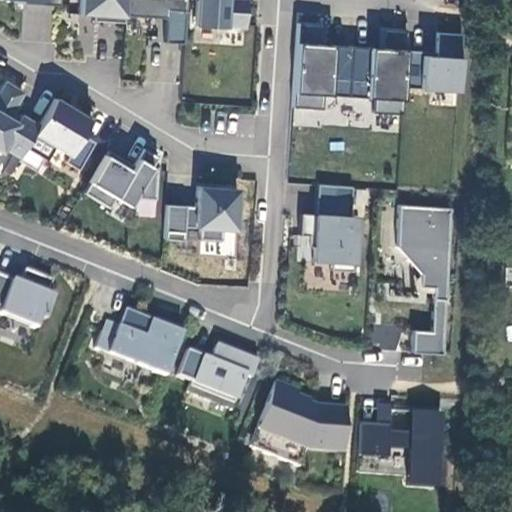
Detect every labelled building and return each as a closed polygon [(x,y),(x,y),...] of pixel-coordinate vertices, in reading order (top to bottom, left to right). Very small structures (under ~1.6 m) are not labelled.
[(92,21),(124,23),(124,16),(125,0),(80,0),(79,14),(92,15),(92,21)] [(125,0),(124,16),(165,18),(164,42),(183,44),(185,0),(125,0)] [(195,0),(194,26),(224,28),(224,25),(244,26),(246,0),(195,0)] [(21,37),(48,42),(51,18),(25,13),(21,37)] [(341,81),(348,81),(350,47),(331,45),(330,58),(319,58),(321,24),(296,23),(291,107),(321,109),(322,94),(340,96),(341,81)] [(371,112),(400,115),(405,50),(406,30),(382,29),(379,62),(369,61),(370,48),(350,47),(348,81),(355,82),(354,97),(372,98),(371,112)] [(436,32),(435,52),(435,56),(422,56),(422,52),(405,50),(402,88),(457,92),(461,34),(436,32)] [(32,133),(37,125),(19,114),(18,117),(14,123),(6,118),(10,112),(22,92),(4,82),(0,88),(0,148),(1,147),(18,157),(32,133)] [(52,99),(37,125),(32,133),(67,154),(63,161),(77,170),(94,142),(81,134),(91,117),(76,108),(75,111),(53,98),(52,99)] [(157,157),(143,148),(132,165),(107,150),(81,192),(107,207),(113,197),(128,206),(133,197),(154,199),(156,169),(151,167),(157,157)] [(348,217),(350,187),(316,184),(314,214),(299,213),(297,235),(306,235),(305,245),(312,246),(310,262),(329,263),(328,270),(350,271),(354,217),(348,217)] [(164,204),(162,238),(181,240),(182,226),(197,227),(197,238),(219,240),(220,229),(233,230),(236,189),(195,186),(194,206),(164,204)] [(410,329),(409,352),(440,354),(449,208),(398,205),(395,247),(419,274),(418,286),(432,287),(432,292),(429,331),(410,329)] [(17,283),(0,276),(0,315),(33,329),(37,318),(42,320),(51,297),(45,294),(50,280),(37,275),(22,269),(17,283)] [(163,377),(181,332),(123,309),(116,326),(109,323),(105,333),(100,331),(93,349),(163,377)] [(208,360),(185,350),(175,376),(189,382),(188,386),(232,403),(243,376),(249,378),(255,361),(214,345),(208,360)] [(340,452),(343,408),(320,407),(320,408),(295,398),(297,391),(273,382),(247,447),(297,467),(304,449),(340,452)] [(232,403),(188,386),(185,393),(230,410),(232,403)] [(374,405),(373,425),(387,426),(388,406),(374,405)] [(357,424),(354,468),(404,472),(404,477),(403,484),(435,486),(440,415),(408,412),(406,434),(387,432),(387,426),(373,425),(357,424)]
